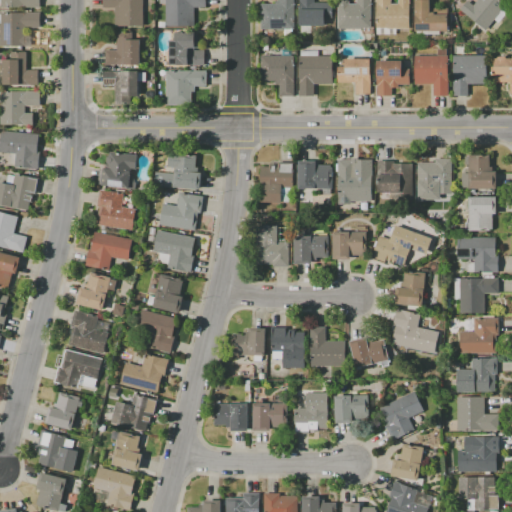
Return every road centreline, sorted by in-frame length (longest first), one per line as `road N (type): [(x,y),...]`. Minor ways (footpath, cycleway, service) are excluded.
road 1 (residential): [(237,0),(231,229),(164,511)]
road 2 (tertiary): [(511,129),(76,127)]
road 3 (residential): [(76,127),(68,201),(1,468)]
road 4 (residential): [(178,461),(354,468)]
road 5 (residential): [(218,288),(352,296)]
road 6 (tertiary): [(73,0),(76,127)]
